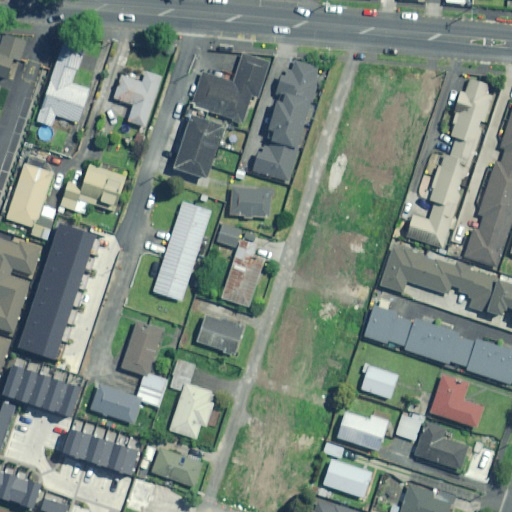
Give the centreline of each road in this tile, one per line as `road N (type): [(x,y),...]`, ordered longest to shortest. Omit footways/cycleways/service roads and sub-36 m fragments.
road 1 (residential): [(210,488),(366,30)]
road 2 (secondary): [(366,30),(50,2)]
road 3 (residential): [(0,153),(50,2)]
road 4 (secondary): [(511,44),(366,30)]
